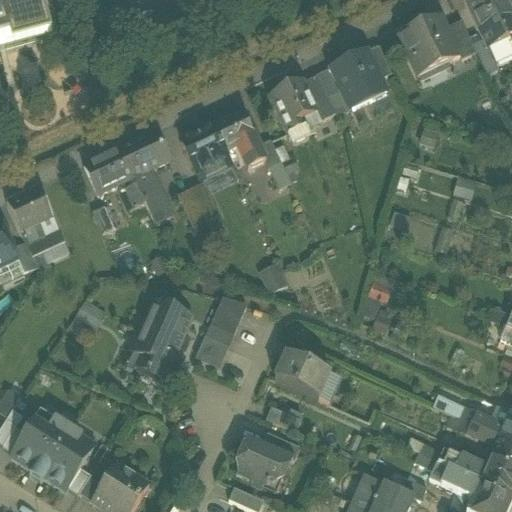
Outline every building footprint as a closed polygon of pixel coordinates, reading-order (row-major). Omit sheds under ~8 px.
[(0,0),(0,46),(4,45),(3,38),(7,37),(10,47),(49,36),(50,36),(40,0),(0,0)] [(483,45),(487,54),(511,41),(511,21),(511,22),(501,0),(483,0),(466,9),(483,45)] [(180,18),(157,25),(164,47),(187,40),(180,18)] [(452,66),(459,62),(456,55),(445,32),(446,32),(441,21),(432,25),(452,66)] [(397,42),(416,83),(452,66),(432,25),(397,42)] [(445,32),(456,55),(471,48),(460,26),(446,32),(445,32)] [(0,58),(51,45),(49,36),(10,47),(7,37),(3,38),(4,45),(0,46),(0,58)] [(511,41),(487,54),(492,65),(493,65),(494,64),(496,65),(506,60),(507,58),(508,58),(511,56),(511,41)] [(472,51),(486,78),(497,72),(493,65),(492,65),(487,54),(483,45),(472,51)] [(471,48),(456,55),(459,62),(460,65),(475,58),(471,48)] [(365,57),(375,79),(388,72),(377,51),(365,57)] [(330,74),(350,116),(385,99),(375,79),(365,57),(330,74)] [(328,75),(316,80),(326,102),(338,97),(328,75)] [(334,119),(326,102),(316,80),(300,88),(315,119),(318,126),(334,119)] [(280,126),(291,150),(308,142),(303,133),(300,126),(315,119),(300,88),(269,103),(273,111),(271,112),(278,127),(280,126)] [(241,116),(212,130),(225,157),(237,152),(248,174),(264,166),(265,166),(257,151),(241,116)] [(231,170),(225,157),(212,130),(180,145),(199,185),(231,170)] [(154,136),(118,153),(133,183),(135,188),(138,194),(154,187),(149,176),(168,167),(154,136)] [(267,174),(270,173),(269,172),(280,167),(270,146),(270,145),(257,151),(265,166),(264,166),(267,174)] [(97,200),(133,183),(118,153),(83,169),(97,200)] [(289,187),(280,167),(269,172),(270,173),(278,192),(289,187)] [(459,181),(454,198),(472,203),(477,186),(459,181)] [(154,187),(138,194),(145,208),(150,219),(163,213),(158,202),(161,200),(155,187),(154,187)] [(117,196),(117,197),(128,221),(134,218),(132,214),(145,208),(138,194),(135,188),(117,196)] [(6,206),(20,237),(39,228),(52,222),(38,191),(6,206)] [(202,191),(190,196),(204,227),(216,221),(202,191)] [(193,232),(204,227),(190,196),(179,202),(193,232)] [(122,224),(128,221),(117,197),(111,200),(122,224)] [(92,216),(102,239),(112,234),(102,212),(92,216)] [(45,240),(39,228),(20,237),(28,256),(31,262),(33,261),(42,258),(64,247),(58,234),(45,240)] [(0,272),(17,265),(0,229),(0,272)] [(33,261),(44,280),(52,276),(42,258),(33,261)] [(262,274),(269,295),(285,290),(277,268),(262,274)] [(374,289),(371,301),(389,306),(392,294),(374,289)] [(222,303),(214,320),(237,331),(246,311),(222,303)] [(94,332),(105,317),(88,305),(77,320),(94,332)] [(133,374),(163,388),(191,324),(152,307),(130,358),(138,362),(133,374)] [(214,320),(209,331),(233,341),(237,331),(214,320)] [(511,350),(511,321),(510,321),(504,334),(505,334),(500,345),(511,350)] [(209,331),(204,342),(228,352),(233,341),(209,331)] [(204,342),(199,353),(223,363),(228,352),(204,342)] [(218,374),(223,363),(199,353),(194,364),(218,374)] [(296,364),(320,375),(325,364),(300,354),(296,364)] [(138,362),(130,358),(123,373),(124,377),(130,380),(133,374),(138,362)] [(273,385),(317,405),(326,385),(329,379),(320,375),(296,364),(285,359),(273,385)] [(339,390),(326,385),(317,405),(328,410),(332,401),(334,401),(339,390)] [(0,408),(0,422),(5,425),(11,415),(17,406),(6,399),(0,408)] [(11,459),(7,464),(64,500),(68,494),(80,474),(96,449),(39,413),(24,438),(11,459)] [(264,425),(294,438),(299,426),(270,413),(264,425)] [(475,418),(464,413),(459,424),(470,429),(475,418)] [(500,413),(494,426),(504,431),(510,418),(500,413)] [(0,432),(0,449),(2,451),(14,433),(22,421),(11,415),(5,425),(0,432)] [(470,429),(500,441),(504,431),(494,426),(475,418),(470,429)] [(511,418),(510,418),(504,431),(500,441),(511,447),(511,418)] [(454,435),(459,424),(451,420),(445,432),(454,435)] [(454,435),(494,453),(500,441),(470,429),(459,424),(454,435)] [(24,438),(14,433),(2,451),(2,453),(11,459),(24,438)] [(289,466),(293,468),(299,454),(266,439),(260,452),(290,465),(289,466)] [(511,447),(500,441),(494,453),(489,466),(511,476),(511,447)] [(252,491),(258,493),(265,491),(266,492),(268,491),(267,490),(281,484),(281,485),(283,481),(289,466),(290,465),(260,452),(250,448),(244,461),(241,459),(238,467),(242,469),(238,478),(250,484),(252,491)] [(417,459),(431,465),(435,455),(422,449),(417,459)] [(441,458),(435,455),(431,465),(436,468),(441,458)] [(447,473),(454,476),(459,464),(442,456),(441,458),(436,468),(447,473)] [(432,477),(436,468),(431,465),(417,459),(413,468),(432,477)] [(101,463),(91,479),(103,487),(114,471),(101,463)] [(454,476),(479,488),(485,475),(459,464),(454,476)] [(511,476),(489,466),(485,475),(479,488),(511,502),(511,476)] [(429,484),(440,489),(447,473),(436,468),(432,477),(429,484)] [(90,508),(97,511),(135,511),(148,492),(114,471),(103,487),(90,508)] [(454,476),(447,473),(440,489),(472,504),(479,488),(454,476)] [(77,501),(78,500),(90,480),(80,474),(68,494),(77,501)] [(78,500),(90,508),(103,487),(91,479),(90,480),(78,500)] [(372,511),(382,490),(364,481),(349,511),(372,511)] [(265,491),(258,493),(274,500),(281,485),(281,484),(267,490),(268,491),(266,492),(265,491)] [(413,504),(420,507),(426,494),(405,484),(400,496),(413,502),(413,504)] [(408,511),(411,508),(413,504),(413,502),(400,496),(383,488),(382,490),(372,511),(408,511)] [(511,502),(479,488),(472,504),(468,511),(508,511),(511,504),(511,502)] [(231,508),(240,511),(259,511),(262,508),(233,495),(227,506),(231,508)] [(306,511),(335,511),(339,503),(332,500),(329,506),(310,498),(306,506),(309,507),(306,511)]
